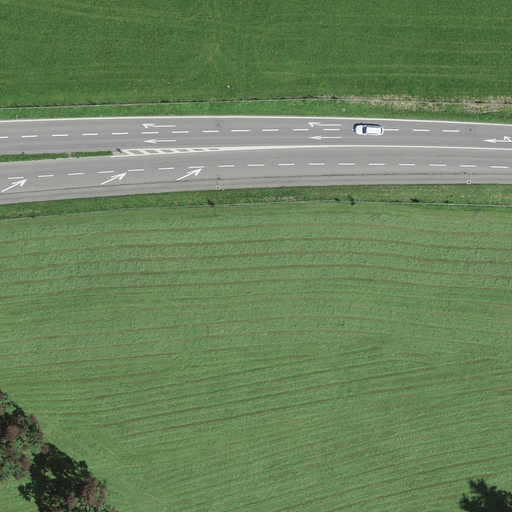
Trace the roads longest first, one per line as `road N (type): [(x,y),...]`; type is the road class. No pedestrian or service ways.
road 1 (secondary): [(162,152),(511,152)]
road 2 (secondary): [(0,171),(162,152)]
road 3 (secondary): [(162,152),(108,143),(0,147)]
